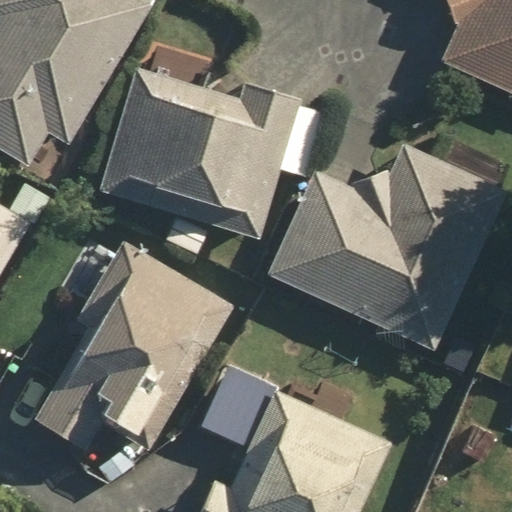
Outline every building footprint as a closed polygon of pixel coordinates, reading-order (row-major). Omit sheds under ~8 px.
[(0,0),(0,147),(28,165),(48,133),(63,142),(155,0),(0,0)] [(511,0),(449,0),(457,20),(439,59),(511,92),(511,0)] [(238,97),(133,66),(96,189),(255,236),(276,164),(302,172),(321,108),(242,85),(238,97)] [(392,170),(347,185),(315,171),(268,273),(433,349),(506,192),(404,145),(392,170)] [(0,275),(47,191),(13,172),(0,196),(0,275)] [(88,325),(36,418),(84,445),(96,425),(145,453),(230,301),(119,238),(111,253),(86,239),(55,293),(81,308),(76,318),(88,325)] [(276,388),(231,486),(215,478),(198,511),(359,511),(392,441),(276,388)]
